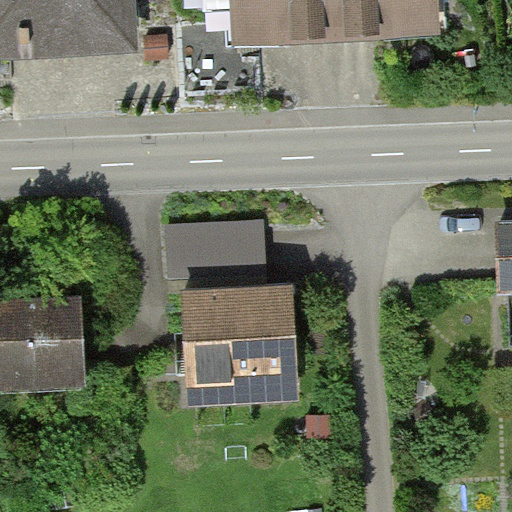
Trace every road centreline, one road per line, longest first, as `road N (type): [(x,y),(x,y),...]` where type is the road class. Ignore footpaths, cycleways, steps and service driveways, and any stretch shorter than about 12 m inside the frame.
road 1 (tertiary): [(511,152),(0,172)]
road 2 (track): [(384,511),(354,158)]
